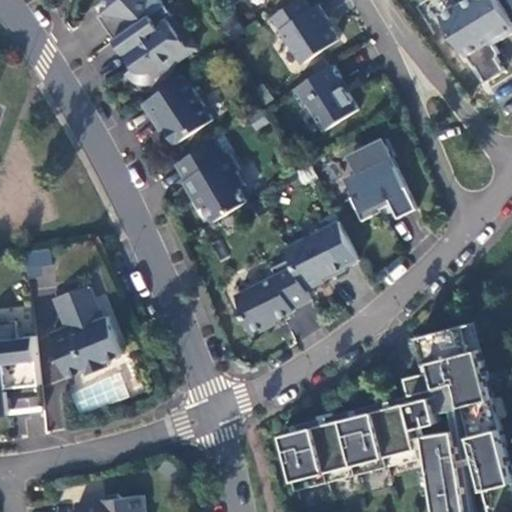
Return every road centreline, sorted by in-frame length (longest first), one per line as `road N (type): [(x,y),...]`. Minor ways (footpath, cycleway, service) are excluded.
road 1 (residential): [(216,412),(121,184),(5,0)]
road 2 (residential): [(469,227),(336,356),(216,412)]
road 3 (residential): [(366,0),(469,227)]
road 4 (residential): [(511,161),(369,0)]
road 5 (residential): [(21,467),(216,412)]
